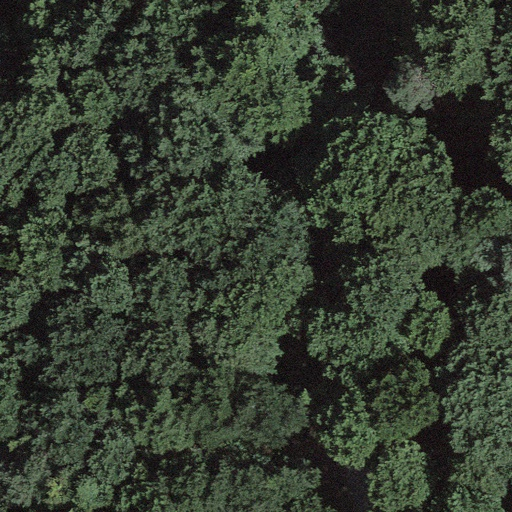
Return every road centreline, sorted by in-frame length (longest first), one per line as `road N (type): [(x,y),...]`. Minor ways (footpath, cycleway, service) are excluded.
road 1 (track): [(372,511),(230,0)]
road 2 (track): [(301,242),(375,0)]
